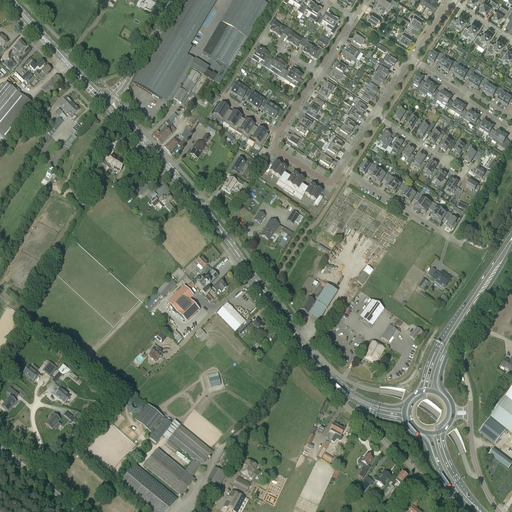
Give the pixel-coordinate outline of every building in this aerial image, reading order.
[(185,0),(166,32),(190,46),(217,0),(185,0)] [(229,69),(267,5),(259,0),(234,0),(203,53),(223,66),(217,77),(212,74),(212,75),(206,71),(203,76),(207,79),(207,80),(213,84),(214,83),(219,86),(229,69)] [(297,12),(300,14),(304,7),(301,5),(304,0),(296,0),(294,4),(300,8),(297,12)] [(437,1),(436,0),(430,0),(427,5),(430,7),(428,9),(434,13),(437,7),(434,5),(437,1)] [(484,2),(480,8),(479,9),(481,11),(481,12),(484,13),(486,14),(490,8),(493,11),(498,4),(491,0),(488,5),(484,2)] [(375,7),(373,11),(380,15),(381,13),(383,13),(386,7),(377,1),(374,6),(375,7)] [(307,9),(304,7),(300,14),(303,15),(305,11),(311,15),(316,7),(314,5),(311,3),(307,9)] [(493,16),(492,17),(494,19),(493,20),(497,21),(499,22),(503,17),(506,19),(511,9),(511,6),(508,10),(502,6),(499,11),(497,10),(493,16)] [(314,22),(317,24),(321,18),(318,16),(322,10),(318,8),(316,7),(311,15),(316,18),(314,22)] [(380,15),(373,11),(371,14),(369,13),(366,18),(371,21),(371,24),(375,24),(376,24),(380,23),(379,19),(379,18),(378,18),(380,15)] [(421,18),(414,13),(413,16),(413,17),(410,18),(411,21),(409,22),(418,28),(421,23),(420,22),(421,21),(419,20),(421,18)] [(322,22),(327,25),(333,18),(330,16),(327,14),(323,20),(321,18),(317,24),(319,26),(322,22)] [(459,16),(456,21),(453,19),(448,25),(455,30),(456,28),(460,30),(462,27),(467,20),(464,19),(465,18),(462,16),(462,17),(459,16)] [(333,18),(327,25),(326,28),(331,31),(330,33),(333,35),(337,28),(334,27),(338,21),(335,19),(333,18)] [(278,23),(273,19),(269,25),(272,27),(269,31),(272,33),(272,34),(274,35),(274,36),(280,27),(277,25),(278,23)] [(412,32),(413,33),(414,32),(415,33),(418,28),(409,22),(406,28),(405,28),(404,30),(410,35),(412,32)] [(465,27),(461,34),(467,38),(471,33),(475,35),(479,28),(477,27),(477,26),(475,24),(474,25),(472,24),(469,29),(465,27)] [(284,27),(283,29),(280,27),(274,36),(277,37),(280,38),(283,33),(286,35),(289,30),(284,27)] [(410,35),(404,30),(400,28),(398,32),(398,33),(398,32),(399,33),(396,38),(399,40),(398,41),(402,44),(403,42),(407,45),(411,40),(409,39),(410,38),(409,37),(410,35)] [(286,35),(289,37),(286,42),(288,44),(290,46),(291,46),(296,37),(294,36),(295,34),(289,30),(286,35)] [(478,45),(484,48),(487,43),(492,36),(490,35),(490,34),(487,32),(487,33),(486,32),(485,32),(481,37),(478,35),(474,42),(478,45)] [(0,54),(5,50),(3,48),(8,42),(3,37),(4,36),(1,33),(0,34),(0,54)] [(351,45),(358,49),(359,47),(360,48),(361,46),(364,45),(364,42),(363,41),(363,37),(360,38),(360,39),(355,36),(352,41),(353,42),(351,45)] [(300,37),(299,39),(296,37),(291,46),(294,48),(294,47),(296,49),(299,44),(303,46),(306,41),(300,37)] [(305,54),(305,55),(307,57),(313,48),(310,46),(312,43),(307,40),(306,41),(303,46),(306,48),(303,53),(305,54)] [(490,43),(486,50),(493,54),(496,49),(500,51),(504,44),(502,43),(503,42),(500,40),(499,41),(497,40),(494,45),(490,43)] [(26,47),(20,41),(15,45),(16,46),(13,48),(13,49),(11,50),(14,53),(15,51),(18,54),(21,51),(26,47)] [(190,68),(194,60),(161,41),(135,84),(170,105),(192,69),(190,68)] [(356,52),(358,49),(351,45),(349,49),(347,48),(344,53),(356,60),(360,54),(356,52)] [(307,57),(308,57),(310,58),(311,58),(313,59),(316,55),(319,57),(323,50),(318,47),(316,50),(313,48),(307,57)] [(252,59),(254,61),(257,63),(259,60),(264,51),(261,49),(261,50),(259,48),(256,53),(253,51),(248,58),(251,60),(252,59)] [(511,51),(511,52),(508,50),(506,53),(503,51),(497,60),(501,62),(502,62),(504,59),(510,63),(511,60),(511,51)] [(265,51),(264,51),(259,60),(262,61),(260,64),(265,68),(269,62),(266,60),(269,55),(267,53),(265,51)] [(434,63),(436,60),(438,61),(442,55),(440,54),(439,54),(435,51),(433,54),(431,53),(429,57),(430,58),(429,60),(428,59),(427,61),(431,63),(432,62),(434,63)] [(356,61),(356,60),(344,53),(341,58),(343,58),(340,62),(347,66),(349,64),(350,64),(351,62),(355,64),(356,61)] [(441,67),(440,68),(443,70),(449,60),(442,55),(438,61),(439,61),(441,62),(439,66),(441,67)] [(384,58),(385,61),(384,62),(383,62),(382,65),(388,69),(390,67),(391,67),(392,66),(393,67),(396,62),(392,59),(393,59),(392,56),(388,57),(388,56),(387,57),(384,58)] [(458,79),(463,70),(464,68),(460,65),(463,60),(460,58),(457,64),(453,70),(454,69),(456,71),(454,74),(455,75),(455,77),(458,79)] [(273,73),(275,70),(281,61),(278,60),(275,59),(272,64),(269,62),(265,68),(273,73)] [(16,65),(10,60),(4,66),(10,72),(16,65)] [(45,65),(41,60),(36,65),(35,65),(31,68),(34,71),(37,68),(39,70),(45,65)] [(208,69),(194,60),(190,68),(192,69),(203,76),(206,71),(208,69)] [(449,72),(451,68),(453,70),(457,64),(455,62),(454,63),(449,60),(443,70),(446,72),(447,71),(449,72)] [(281,61),(275,70),(273,73),(282,79),(282,78),(286,72),(283,70),(286,66),(283,64),(284,63),(282,61),(281,61)] [(348,67),(347,66),(340,62),(338,66),(337,65),(333,70),(343,75),(346,77),(348,74),(344,73),(348,67)] [(374,72),(377,74),(385,79),(389,74),(387,73),(388,72),(387,72),(388,69),(382,65),(379,63),(377,66),(378,66),(374,72)] [(51,71),(47,67),(35,77),(38,80),(39,79),(40,80),(51,71)] [(468,73),(463,70),(458,79),(461,80),(461,79),(463,80),(466,77),(468,78),(474,69),(471,68),(468,73)] [(282,78),(285,80),(290,84),(298,72),(295,71),(294,71),(292,69),(289,74),(286,72),(282,78)] [(472,87),(479,77),(479,76),(475,73),(476,71),(474,69),(468,78),(471,79),(468,83),(470,84),(469,85),(472,87)] [(339,81),(343,75),(333,70),(330,74),(332,75),(329,79),(336,83),(338,81),(339,81)] [(180,90),(171,105),(174,106),(176,102),(180,105),(186,95),(188,96),(200,76),(192,71),(180,90)] [(298,72),(290,84),(293,86),(298,89),(302,83),(299,81),(302,76),(300,75),(300,74),(298,72)] [(419,92),(420,89),(424,84),(422,82),(424,79),(422,77),(423,76),(419,73),(418,75),(419,75),(418,77),(417,76),(414,81),(415,81),(413,84),(418,87),(415,92),(416,93),(417,94),(419,92)] [(373,78),(371,82),(377,86),(379,83),(380,84),(381,83),(382,84),(385,79),(377,74),(374,78),(373,78)] [(29,75),(23,81),(27,85),(33,79),(29,75)] [(35,107),(61,82),(55,76),(40,90),(42,91),(29,103),(35,107)] [(207,80),(207,79),(203,76),(202,76),(190,95),(195,98),(207,80)] [(483,80),(479,77),(472,87),(475,89),(476,88),(478,89),(480,85),(483,87),(486,81),(484,79),(483,80)] [(368,86),(366,90),(375,96),(378,91),(376,90),(377,89),(376,88),(377,86),(371,82),(367,79),(364,83),(368,86)] [(350,80),(345,89),(349,91),(352,85),(354,83),(350,80)] [(486,81),(483,87),(483,86),(485,88),(483,91),(485,93),(484,94),(487,96),(493,86),(492,85),(494,83),(493,83),(493,82),(490,80),(489,81),(488,80),(487,82),(486,81)] [(236,96),(243,86),(234,81),(230,87),(231,87),(234,88),(231,93),(236,96)] [(333,87),(335,85),(328,81),(326,84),(325,83),(322,88),(331,94),(334,88),(333,87)] [(420,89),(419,92),(426,96),(427,94),(434,84),(431,82),(430,83),(428,82),(426,86),(424,84),(420,89)] [(0,90),(0,137),(6,142),(35,108),(35,107),(29,103),(6,83),(0,90)] [(432,98),(434,99),(438,93),(436,92),(438,88),(436,87),(437,86),(434,84),(427,94),(432,97),(432,98)] [(243,86),(236,96),(242,100),(245,95),(247,97),(246,98),(247,98),(251,91),(243,86)] [(487,96),(490,98),(491,96),(493,98),(495,94),(497,95),(501,90),(498,88),(498,89),(493,86),(487,96)] [(502,87),(501,90),(497,95),(497,96),(498,95),(500,96),(498,100),(499,101),(499,102),(502,104),(508,94),(510,92),(502,87)] [(327,100),(331,94),(322,88),(318,93),(320,94),(318,97),(324,102),(326,99),(327,100)] [(372,101),(375,96),(366,90),(363,94),(361,92),(358,97),(367,103),(368,100),(370,101),(370,100),(372,101)] [(251,91),(247,98),(247,97),(250,98),(247,103),(252,107),(259,96),(251,91)] [(438,93),(434,99),(431,104),(433,106),(434,105),(436,103),(436,102),(437,101),(441,104),(448,94),(445,92),(444,93),(442,92),(440,95),(438,94),(438,93)] [(441,104),(448,109),(452,103),(450,102),(452,98),(450,97),(451,95),(448,94),(441,104),(442,104),(441,104)] [(502,104),(505,106),(505,105),(507,106),(510,103),(511,104),(511,103),(511,96),(508,94),(502,104)] [(291,100),(283,95),(280,100),(288,105),(291,100)] [(259,96),(252,107),(258,110),(261,105),(263,107),(262,108),(263,108),(267,102),(259,96)] [(72,103),(73,102),(68,97),(60,104),(65,110),(72,103)] [(323,104),(324,102),(318,97),(315,101),(314,100),(311,105),(320,111),(324,105),(323,104)] [(355,107),(354,109),(363,115),(366,110),(365,109),(365,108),(364,107),(366,104),(357,99),(357,100),(354,104),(355,107)] [(448,109),(455,114),(462,103),(459,101),(458,103),(456,102),(454,105),(452,104),(452,103),(448,109)] [(72,103),(65,110),(67,113),(70,117),(71,118),(74,115),(80,110),(73,102),(72,103)] [(267,102),(263,108),(263,107),(266,108),(262,113),(268,117),(275,107),(267,102)] [(217,118),(224,107),(222,105),(221,106),(217,104),(218,103),(210,114),(217,118)] [(460,117),(462,119),(466,113),(464,111),(466,108),(464,106),(465,105),(462,103),(455,114),(460,116),(460,117)] [(182,119),(189,108),(184,105),(177,117),(182,119)] [(317,116),(320,111),(311,105),(308,110),(309,111),(307,114),(318,121),(320,118),(317,116)] [(36,114),(40,117),(45,119),(48,114),(48,113),(50,109),(46,106),(45,108),(41,106),(36,114)] [(227,108),(224,107),(217,118),(223,122),(230,112),(226,110),(227,108)] [(275,107),(268,117),(274,120),(277,116),(279,117),(278,118),(279,118),(283,112),(275,107)] [(351,107),(346,116),(355,121),(356,119),(358,120),(358,119),(360,119),(363,115),(354,109),(351,107)] [(397,120),(400,122),(403,117),(406,118),(409,113),(407,112),(407,111),(406,113),(401,110),(399,112),(398,111),(395,117),(396,117),(395,119),(397,120)] [(230,111),(230,112),(223,122),(229,126),(237,115),(234,113),(234,114),(230,112),(231,111),(230,111)] [(462,119),(469,123),(476,113),(473,111),(472,112),(470,111),(468,115),(466,113),(462,119)] [(66,117),(62,112),(57,116),(58,117),(45,132),(51,137),(63,122),(67,118),(66,117)] [(470,123),(469,124),(473,127),(472,129),(474,131),(476,128),(480,123),(478,121),(480,117),(478,116),(479,115),(476,113),(469,123),(470,123)] [(240,117),(237,115),(229,126),(229,127),(235,131),(242,120),(239,118),(240,117)] [(347,120),(343,126),(352,131),(355,127),(354,126),(354,125),(353,124),(355,121),(346,116),(345,115),(343,118),(345,120),(346,119),(346,120),(347,120)] [(419,119),(415,115),(413,118),(412,117),(411,119),(410,119),(406,124),(407,125),(406,127),(407,127),(409,128),(408,128),(412,130),(415,124),(418,126),(421,121),(419,119)] [(303,121),(301,120),(298,125),(307,130),(311,124),(310,124),(312,121),(305,117),(303,121)] [(243,119),(242,120),(235,131),(242,135),(250,123),(247,121),(246,122),(243,120),(243,119)] [(168,120),(165,123),(168,126),(159,134),(157,132),(152,136),(155,138),(158,142),(172,127),(171,123),(168,120)] [(479,129),(484,132),(490,123),(487,121),(486,122),(484,121),(482,125),(480,123),(476,128),(479,130),(479,129)] [(429,133),(433,128),(435,125),(432,123),(430,126),(426,122),(424,125),(423,124),(422,127),(421,126),(418,131),(419,132),(418,134),(420,135),(423,137),(426,132),(429,133)] [(70,131),(74,135),(83,127),(79,123),(70,131)] [(252,125),(250,123),(242,135),(248,139),(255,128),(251,126),(252,125)] [(488,136),(490,138),(494,132),(491,131),(494,127),(492,126),(493,125),(490,123),(484,132),(489,135),(488,136)] [(304,136),(307,130),(298,125),(295,129),(296,130),(295,132),(302,137),(303,136),(304,136)] [(343,126),(341,130),(337,128),(334,132),(344,138),(346,136),(347,136),(347,135),(349,136),(352,131),(343,126)] [(172,127),(158,142),(161,145),(175,132),(175,130),(172,127)] [(256,127),(255,128),(248,139),(254,144),(262,131),(260,129),(259,131),(255,128),(256,127)] [(433,132),(435,132),(434,134),(432,133),(429,139),(430,139),(429,141),(430,141),(431,142),(434,144),(438,139),(440,141),(441,140),(445,134),(436,128),(433,132)] [(191,134),(185,130),(181,137),(184,139),(181,144),(180,143),(178,145),(179,146),(179,147),(182,149),(187,141),(187,140),(191,134)] [(265,133),(262,131),(254,144),(261,148),(269,136),(268,135),(268,136),(264,134),(265,133)] [(388,140),(391,136),(385,131),(382,135),(381,135),(379,138),(380,138),(378,142),(383,145),(381,148),(386,151),(390,144),(387,142),(388,141),(387,140),(388,140)] [(497,144),(498,142),(504,133),(501,131),(500,132),(498,131),(496,134),(494,133),(494,132),(490,138),(492,140),(492,141),(497,144)] [(45,132),(40,138),(46,143),(51,137),(45,132)] [(288,142),(286,145),(290,147),(292,144),(299,149),(304,140),(301,138),(302,137),(295,132),(292,137),(291,136),(287,142),(288,142)] [(507,134),(504,133),(498,142),(503,145),(501,147),(505,150),(509,143),(505,140),(508,137),(506,136),(507,134)] [(74,134),(65,144),(69,148),(78,138),(74,134)] [(210,138),(205,135),(200,143),(197,141),(193,148),(194,148),(190,154),(192,155),(191,156),(195,158),(195,157),(197,159),(205,147),(204,146),(210,138)] [(175,148),(178,145),(180,143),(176,139),(178,138),(176,136),(164,148),(169,153),(171,155),(174,152),(176,149),(175,148)] [(331,145),(340,151),(343,146),(341,145),(342,144),(341,143),(342,141),(336,136),(334,139),(331,145)] [(452,148),(452,147),(455,142),(453,141),(453,140),(451,142),(446,139),(445,141),(444,140),(440,146),(441,147),(440,148),(441,149),(441,148),(443,150),(446,152),(449,146),(452,148)] [(398,140),(397,141),(396,141),(392,146),(393,147),(392,149),(391,152),(396,154),(399,156),(402,151),(400,149),(403,143),(400,141),(398,140)] [(465,152),(468,147),(466,145),(465,147),(460,143),(458,146),(457,145),(454,150),(455,151),(454,153),(456,154),(459,156),(462,150),(465,152)] [(336,156),(340,151),(330,145),(328,144),(323,152),(325,153),(332,157),(333,155),(334,156),(335,155),(336,156)] [(414,158),(411,156),(414,151),(411,148),(411,149),(409,147),(410,147),(409,147),(408,149),(407,148),(403,153),(405,154),(403,156),(408,159),(407,161),(407,162),(407,161),(410,163),(413,158),(414,158)] [(467,161),(470,163),(474,158),(476,159),(480,154),(477,152),(474,149),(472,151),(471,151),(470,153),(468,152),(465,158),(466,158),(465,160),(466,160),(467,161)] [(332,158),(325,153),(323,156),(319,162),(329,168),(332,163),(331,162),(331,161),(330,160),(332,158)] [(425,165),(422,163),(426,158),(423,156),(421,155),(421,154),(419,156),(418,155),(415,161),(416,161),(415,164),(414,167),(419,169),(421,170),(425,165)] [(110,159),(110,160),(106,157),(102,162),(106,165),(106,166),(109,168),(111,166),(112,166),(117,160),(116,160),(113,157),(111,160),(110,159)] [(231,169),(238,174),(245,164),(238,159),(238,160),(232,169),(231,169)] [(117,160),(112,166),(114,167),(112,170),(119,173),(124,165),(120,163),(121,162),(117,160)] [(365,175),(368,169),(371,171),(374,165),(372,164),(372,163),(368,160),(366,162),(365,162),(364,164),(363,163),(359,169),(361,170),(359,171),(360,172),(360,171),(362,172),(362,173),(365,175)] [(287,170),(275,162),(272,166),(269,164),(263,173),(267,175),(269,172),(280,179),(278,182),(284,187),(283,190),(294,197),(296,194),(303,198),(305,195),(315,202),(313,205),(317,207),(323,199),(319,196),(322,192),(310,185),(308,189),(301,185),(304,181),(293,174),(290,178),(284,174),(287,170)] [(436,172),(436,173),(437,172),(434,171),(437,165),(434,163),(432,162),(433,162),(432,162),(431,163),(430,163),(426,168),(427,169),(426,171),(427,171),(425,174),(430,176),(433,178),(436,172)] [(374,165),(371,171),(374,172),(370,178),(373,180),(375,181),(382,170),(381,172),(376,169),(377,167),(374,165)] [(487,171),(485,175),(483,173),(484,172),(478,169),(478,170),(476,169),(475,171),(473,174),(484,181),(487,178),(490,173),(490,172),(490,173),(487,171)] [(43,182),(48,185),(54,173),(48,170),(43,182)] [(377,182),(380,184),(383,179),(386,180),(389,175),(385,172),(383,170),(382,170),(375,181),(377,182)] [(446,183),(446,182),(443,181),(447,175),(443,173),(442,172),(441,172),(440,173),(439,173),(436,178),(437,179),(435,181),(436,181),(435,184),(439,186),(440,186),(442,188),(446,183)] [(143,178),(136,173),(133,178),(141,182),(143,178)] [(386,180),(389,182),(385,188),(388,190),(390,191),(397,180),(397,179),(394,178),(389,175),(386,180)] [(223,189),(229,193),(236,182),(230,178),(223,189)] [(454,188),(455,187),(458,183),(455,181),(453,180),(453,179),(452,181),(450,180),(447,186),(448,186),(447,188),(447,189),(446,192),(451,194),(451,193),(454,195),(457,190),(454,188)] [(392,192),(395,194),(399,189),(401,190),(405,185),(400,182),(398,180),(397,180),(390,191),(392,192)] [(478,192),(480,187),(469,180),(467,183),(466,185),(465,185),(467,186),(466,188),(472,191),(473,190),(475,191),(478,192)] [(142,195),(149,188),(146,184),(138,191),(142,195)] [(405,200),(405,201),(411,191),(406,188),(407,187),(405,185),(401,190),(404,192),(400,197),(403,199),(405,200)] [(462,193),(457,190),(454,195),(456,197),(455,201),(457,202),(462,193)] [(407,202),(410,204),(414,198),(416,200),(420,195),(417,193),(416,194),(411,191),(405,201),(405,200),(407,202)] [(85,195),(83,194),(80,192),(76,198),(87,204),(90,198),(85,195)] [(158,200),(155,197),(148,203),(150,206),(152,205),(154,208),(159,204),(163,209),(165,207),(169,213),(173,209),(168,203),(173,199),(168,194),(165,198),(164,197),(163,198),(162,197),(158,200)] [(275,195),(268,206),(270,207),(275,200),(277,201),(280,198),(277,196),(277,197),(275,195)] [(428,199),(427,199),(426,201),(421,198),(423,196),(420,195),(416,200),(419,202),(415,207),(419,209),(420,210),(428,199)] [(422,211),(425,213),(429,208),(432,210),(435,204),(431,201),(428,199),(420,210),(421,210),(422,211)] [(466,211),(468,205),(459,202),(457,207),(466,211)] [(435,220),(443,209),(442,208),(439,207),(435,204),(432,210),(434,211),(431,217),(434,219),(435,220)] [(435,220),(436,220),(437,221),(441,223),(444,218),(447,219),(450,214),(446,211),(444,209),(443,209),(435,220)] [(293,224),(299,214),(293,210),(287,220),(293,224)] [(265,216),(259,212),(254,220),(260,224),(265,216)] [(457,221),(456,220),(457,217),(453,215),(453,216),(450,214),(447,219),(449,221),(446,226),(449,228),(451,229),(450,230),(451,230),(452,228),(453,229),(456,223),(455,223),(457,221)] [(279,225),(270,219),(265,228),(265,229),(261,236),(268,241),(273,233),(273,234),(279,225)] [(293,234),(284,228),(281,232),(288,236),(288,235),(291,237),(293,234)] [(357,247),(361,238),(343,229),(340,235),(346,238),(345,241),(357,247)] [(207,265),(200,257),(193,264),(196,267),(198,265),(202,270),(207,265)] [(208,266),(202,271),(206,276),(212,270),(208,266)] [(367,266),(362,272),(369,276),(373,271),(367,266)] [(209,286),(213,282),(217,278),(212,272),(199,285),(199,284),(197,287),(196,287),(202,293),(205,290),(207,288),(210,286),(209,286)] [(369,276),(362,272),(356,281),(362,286),(369,276)] [(440,274),(436,272),(432,278),(436,281),(435,282),(444,289),(451,279),(441,272),(440,274)] [(189,281),(190,282),(195,286),(196,285),(195,285),(200,280),(197,277),(193,281),(191,279),(189,281)] [(169,278),(144,305),(148,309),(160,296),(162,298),(163,299),(176,285),(169,278)] [(423,279),(418,287),(422,290),(428,282),(423,279)] [(220,281),(216,285),(212,289),(210,291),(214,294),(216,293),(218,290),(221,293),(222,292),(223,292),(225,290),(224,290),(226,288),(224,285),(224,284),(223,282),(222,282),(220,281)] [(305,302),(301,310),(307,313),(311,306),(313,307),(308,314),(319,321),(333,299),(337,292),(327,285),(322,292),(316,302),(314,305),(313,304),(314,302),(308,298),(305,302)] [(184,286),(167,302),(187,322),(199,310),(188,299),(192,295),(184,286)] [(205,290),(202,293),(205,297),(211,292),(207,288),(205,290)] [(213,300),(208,295),(205,298),(211,303),(212,302),(213,300)] [(371,301),(359,318),(372,327),(384,310),(371,301)] [(246,323),(226,304),(227,305),(225,307),(224,306),(224,307),(222,309),(222,308),(221,309),(222,309),(220,311),(219,311),(219,312),(217,314),(217,313),(216,314),(217,314),(216,315),(217,315),(219,316),(218,317),(219,317),(221,318),(220,319),(221,319),(223,320),(222,321),(223,321),(225,323),(224,323),(225,323),(227,324),(226,325),(227,325),(229,327),(228,327),(229,327),(231,328),(230,329),(231,330),(231,329),(233,331),(232,331),(233,332),(233,331),(235,333),(234,333),(235,333),(236,333),(235,332),(237,330),(238,331),(239,331),(238,330),(240,328),(241,328),(240,328),(242,325),(243,326),(243,325),(245,323),(245,324),(246,323)] [(252,325),(256,329),(254,331),(257,334),(264,328),(257,321),(252,325)] [(243,326),(237,333),(240,336),(252,324),(250,322),(244,327),(243,326)] [(400,333),(390,326),(381,338),(388,343),(390,344),(394,339),(395,340),(400,333)] [(423,333),(417,328),(409,337),(416,342),(423,333)] [(206,335),(200,329),(194,335),(200,341),(206,335)] [(161,331),(154,338),(161,345),(168,337),(161,331)] [(384,349),(372,342),(363,358),(375,365),(384,349)] [(161,351),(154,346),(150,351),(152,352),(150,355),(149,356),(151,358),(150,359),(155,362),(156,361),(157,361),(159,359),(160,360),(161,359),(161,358),(161,357),(161,356),(162,356),(159,353),(161,351)] [(501,366),(511,372),(511,357),(510,361),(506,359),(501,366)] [(26,369),(23,373),(33,382),(38,375),(36,373),(38,370),(33,365),(28,371),(26,369)] [(52,365),(45,373),(50,377),(57,369),(52,365)] [(59,373),(53,379),(56,382),(62,375),(59,373)] [(220,385),(218,374),(208,376),(210,388),(220,385)] [(60,388),(55,395),(65,403),(70,397),(60,388)] [(9,396),(1,406),(8,412),(16,402),(9,396)] [(511,434),(511,433),(511,401),(505,396),(490,417),(511,434)] [(151,434),(163,418),(147,405),(135,421),(151,434)] [(53,414),(45,424),(49,428),(51,426),(56,430),(61,425),(58,422),(60,420),(53,414)] [(506,430),(490,418),(486,422),(484,421),(483,422),(485,424),(479,432),(494,444),(506,430)] [(329,431),(325,438),(328,439),(331,441),(339,427),(333,424),(329,431)] [(168,440),(193,460),(185,471),(157,449),(143,467),(181,497),(195,480),(192,477),(200,466),(201,467),(213,452),(180,425),(168,440)] [(339,427),(331,441),(333,442),(337,436),(340,437),(344,430),(339,427)] [(310,435),(305,447),(312,450),(313,446),(310,445),(314,437),(310,435)] [(325,441),(321,448),(326,451),(329,444),(326,442),(325,441)] [(511,464),(511,462),(493,449),(488,455),(508,470),(511,464)] [(180,465),(183,462),(168,451),(166,454),(180,465)] [(225,451),(217,465),(222,468),(230,454),(225,451)] [(333,459),(325,453),(322,458),(330,463),(333,459)] [(361,459),(360,459),(359,460),(358,461),(358,462),(358,463),(359,464),(363,467),(357,476),(362,480),(370,468),(367,466),(373,458),(367,454),(367,455),(366,455),(365,456),(364,456),(364,457),(363,460),(362,459),(361,459)] [(248,462),(241,473),(250,478),(257,467),(248,462)] [(167,511),(177,501),(135,465),(118,485),(149,511),(167,511)] [(207,481),(218,487),(225,474),(214,468),(207,481)] [(383,484),(385,486),(390,479),(387,476),(388,476),(383,472),(382,473),(382,472),(376,479),(378,481),(377,482),(382,486),(383,484)] [(397,481),(397,482),(401,485),(407,476),(402,472),(396,480),(397,481)] [(372,481),(367,476),(358,488),(363,492),(372,481)] [(246,494),(250,486),(238,479),(233,488),(246,494)] [(393,487),(390,485),(389,485),(380,497),(385,501),(394,488),(393,487)] [(225,508),(232,511),(236,511),(244,498),(233,492),(225,508)] [(417,501),(414,500),(412,507),(408,511),(417,511),(419,511),(417,507),(416,507),(417,501)] [(404,511),(409,505),(404,501),(398,509),(402,511),(404,511)]
